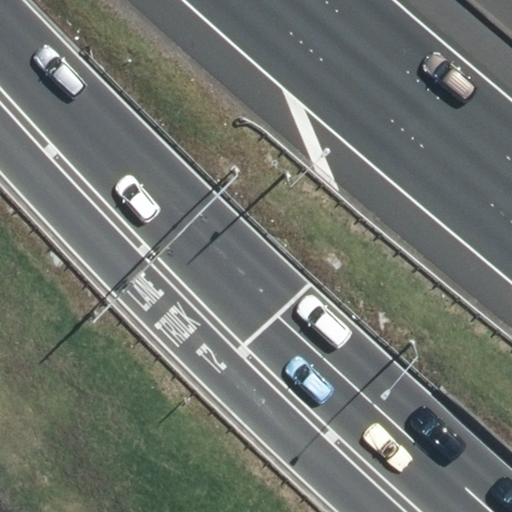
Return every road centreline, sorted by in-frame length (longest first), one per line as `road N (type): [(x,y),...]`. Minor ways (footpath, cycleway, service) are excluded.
road 1 (motorway): [(460,511),(195,261),(0,48)]
road 2 (motorway): [(511,153),(330,0)]
